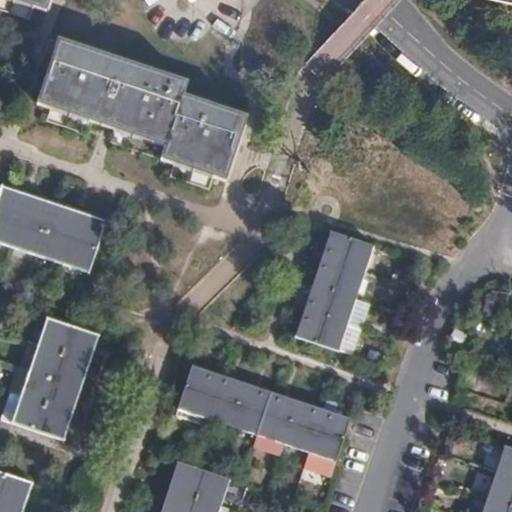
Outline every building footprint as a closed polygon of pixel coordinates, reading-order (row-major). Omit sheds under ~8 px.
[(3,0),(46,13),(50,0),(3,0)] [(186,86),(59,43),(38,106),(102,127),(107,129),(113,131),(166,148),(161,160),(226,182),(247,120),(182,98),(186,86)] [(0,190),(0,244),(9,248),(36,257),(63,265),(90,274),(107,222),(98,219),(1,187),(0,190)] [(332,233),(331,233),(325,250),(322,260),(311,256),(307,268),(315,271),(316,269),(320,270),(309,302),(305,301),(306,299),(297,296),(293,308),(305,312),(302,321),(296,338),(338,352),(347,326),(356,300),(365,274),(374,247),(332,233)] [(99,342),(100,337),(72,327),(49,319),(39,346),(31,372),(22,398),(13,425),(65,442),(99,342)] [(205,372),(192,368),(177,410),(205,419),(230,427),(257,436),(272,394),(262,391),(259,390),(239,383),(235,382),(214,375),(205,372)] [(13,395),(22,398),(31,372),(21,369),(13,395)] [(282,398),(272,394),(257,436),(283,445),(309,453),(305,465),(333,475),(351,421),(346,419),(339,417),(336,415),(339,404),(327,400),(323,411),(315,409),(307,406),(287,399),(282,398)] [(3,422),(13,425),(22,398),(13,395),(12,395),(3,422)] [(205,419),(177,410),(175,417),(202,427),(205,419)] [(511,511),(511,449),(506,447),(496,475),(487,501),(483,511),(511,511)] [(162,511),(219,511),(221,507),(230,481),(215,476),(189,467),(178,464),(174,478),(162,511)] [(0,473),(0,511),(24,511),(26,508),(30,496),(34,484),(0,473)]
